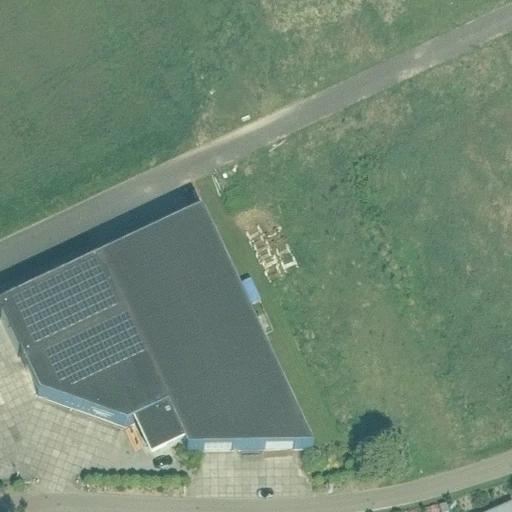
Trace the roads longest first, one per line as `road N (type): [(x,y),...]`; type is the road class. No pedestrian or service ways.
road 1 (unclassified): [(511,17),(0,257)]
road 2 (unclassified): [(0,507),(308,509),(417,492),(511,463)]
